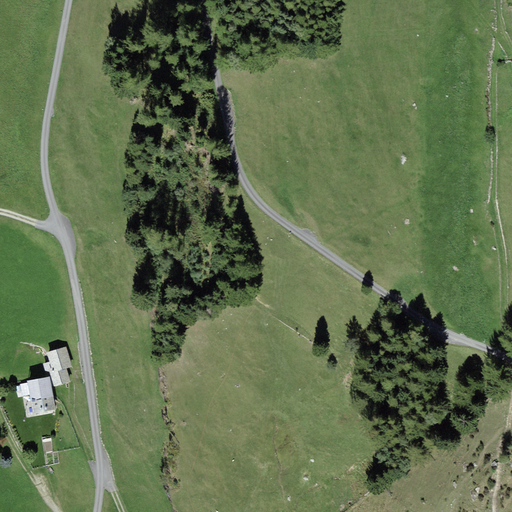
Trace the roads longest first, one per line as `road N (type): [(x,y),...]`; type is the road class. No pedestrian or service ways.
road 1 (unclassified): [(99,511),(100,449),(77,293),(44,163),(69,0)]
road 2 (unclassified): [(202,0),(236,162),(260,203),(431,325),(511,359)]
